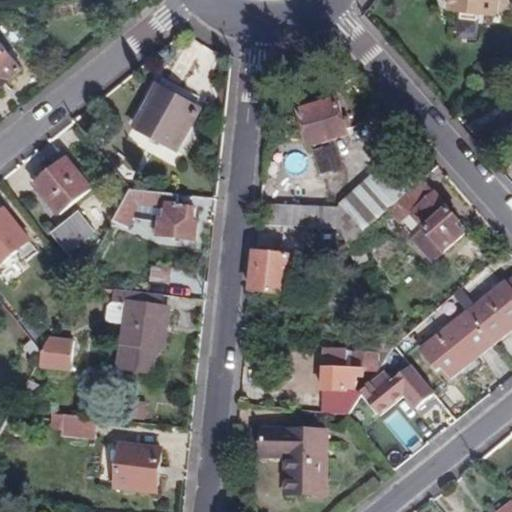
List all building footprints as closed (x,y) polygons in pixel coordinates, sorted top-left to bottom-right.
[(453,0),(453,12),(498,17),(499,0),(453,0)] [(0,88),(24,70),(11,53),(10,53),(0,40),(0,88)] [(202,110),(161,87),(138,129),(180,151),(202,110)] [(302,112),(311,146),(351,135),(340,101),(302,112)] [(302,153),(285,159),(290,176),(307,171),(302,153)] [(262,197),(259,225),(345,231),(363,232),(388,211),(394,205),(385,193),(401,179),(411,190),(421,181),(399,154),(387,163),(391,167),(348,205),(262,197)] [(69,162),(38,187),(62,216),(92,191),(69,162)] [(400,200),(411,190),(401,179),(385,193),(394,205),(400,200)] [(424,179),(421,181),(411,190),(400,200),(411,215),(427,233),(416,242),(435,263),(464,238),(459,232),(465,227),(424,179)] [(131,191),(114,222),(124,227),(137,203),(164,205),(163,220),(159,220),(158,239),(199,241),(201,222),(196,221),(197,207),(180,206),(180,195),(131,191)] [(394,205),(388,211),(400,224),(411,215),(400,200),(394,205)] [(6,212),(0,216),(0,267),(31,243),(6,212)] [(96,234),(82,215),(57,237),(71,254),(96,234)] [(363,232),(345,231),(352,254),(368,248),(363,232)] [(256,251),(252,290),(288,294),(292,256),(256,251)] [(468,292),(478,304),(499,286),(488,274),(468,292)] [(469,311),(496,345),(511,332),(511,289),(505,281),(469,311)] [(164,296),(115,290),(114,304),(129,305),(120,373),(155,376),(164,296)] [(395,330),(385,300),(369,306),(378,335),(395,330)] [(452,381),(496,345),(469,311),(422,351),(440,373),(444,371),(452,381)] [(48,337),(40,351),(39,366),(67,369),(71,339),(48,337)] [(327,368),(323,412),(349,415),(364,394),(366,391),(356,390),(357,377),(366,377),(367,367),(381,368),(396,346),(370,343),(369,353),(354,352),(353,369),(327,368)] [(366,391),(364,394),(382,416),(408,396),(419,410),(438,395),(415,367),(397,382),(390,374),(384,380),(378,374),(366,391)] [(103,420),(76,417),(74,434),(101,437),(103,420)] [(281,466),(280,502),(323,503),(326,431),(255,428),(254,464),(281,466)] [(162,449),(122,445),(117,489),(157,493),(162,449)] [(511,511),(511,503),(500,511),(511,511)]
